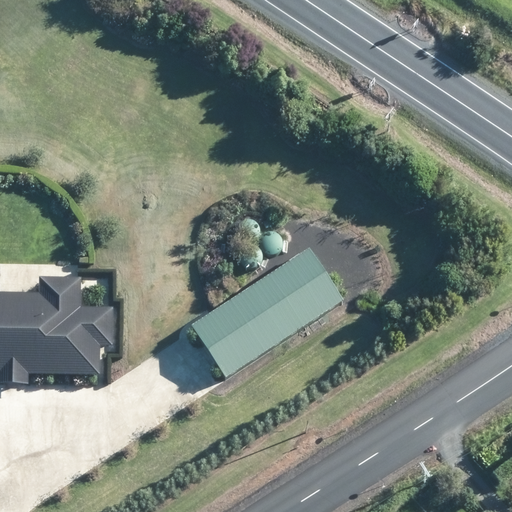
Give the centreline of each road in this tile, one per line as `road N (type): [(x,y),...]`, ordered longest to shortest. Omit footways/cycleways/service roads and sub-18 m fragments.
road 1 (unclassified): [(285,511),(511,363)]
road 2 (tertiary): [(297,0),(511,141)]
